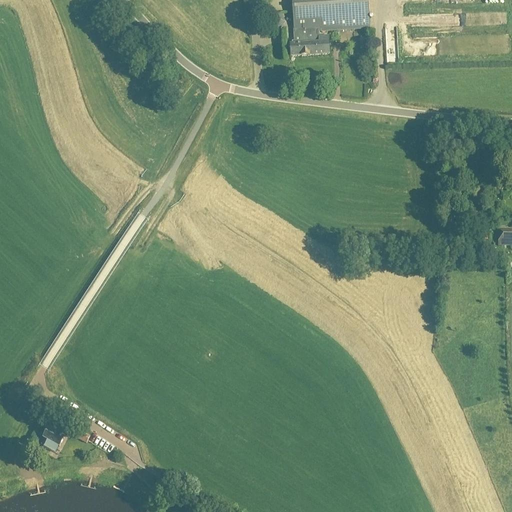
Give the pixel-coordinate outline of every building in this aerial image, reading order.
[(306,33),(319,32),(370,29),(367,0),(292,0),(295,42),(292,42),(292,44),(290,44),(291,57),(307,56),(306,33)] [(472,24),(471,13),(465,14),(465,18),(457,18),(458,25),(472,24)] [(320,37),(319,32),(306,33),(307,56),(329,54),(328,37),(320,37)] [(422,44),(422,39),(410,39),(409,53),(433,54),(434,45),(422,44)] [(183,92),(174,84),(170,89),(179,97),(183,92)] [(483,180),(497,167),(492,161),(490,164),(485,159),(481,163),(485,168),(478,175),(483,180)] [(511,246),(511,229),(498,229),(497,246),(511,246)] [(487,234),(488,246),(495,246),(494,234),(487,234)] [(451,248),(450,256),(469,257),(470,249),(451,248)] [(48,440),(44,447),(55,453),(59,447),(60,447),(65,437),(49,428),(43,438),(48,440)] [(87,444),(91,437),(80,431),(76,438),(87,444)]
